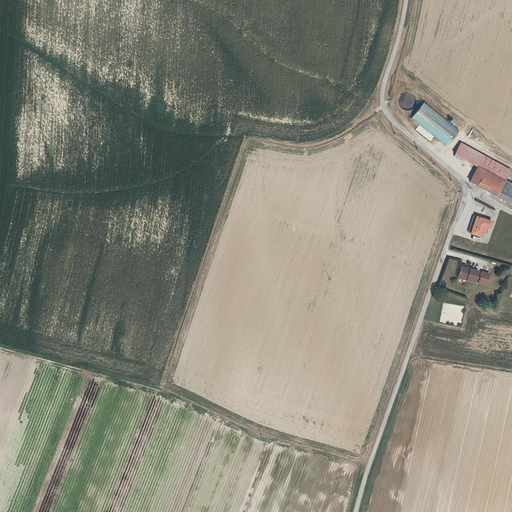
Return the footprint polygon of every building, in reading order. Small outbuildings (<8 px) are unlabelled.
[(458,133),(424,104),(411,120),(445,148),(458,133)] [(456,156),(480,167),(482,164),(485,157),(461,145),(456,156)] [(511,170),(486,157),(485,157),(482,164),(486,166),(484,170),(508,182),(511,174),(511,170)] [(472,182),(499,197),(508,182),(484,170),(486,166),(482,164),(480,167),(472,182)] [(511,203),(511,183),(508,182),(499,197),(511,203)] [(486,219),(474,216),(470,233),(481,236),(484,225),(486,219)] [(476,272),(458,268),(456,277),(461,278),(460,281),(473,284),(475,277),(476,272)] [(478,277),(475,277),(474,280),(477,281),(476,284),(485,287),(488,275),(479,273),(478,277)]
